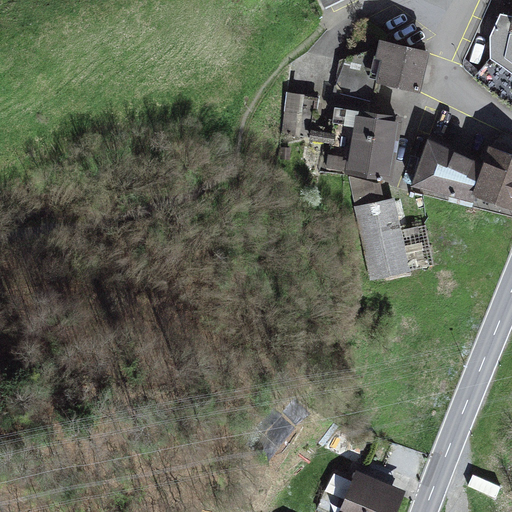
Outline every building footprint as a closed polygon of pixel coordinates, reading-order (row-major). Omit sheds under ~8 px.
[(323,0),(328,8),(343,0),(323,0)] [(497,87),(511,57),(511,2),(500,0),(494,0),(462,71),(497,87)] [(373,49),(362,88),(414,102),(425,63),(373,49)] [(299,133),(304,95),(288,93),(283,131),(299,133)] [(363,124),(353,180),(396,187),(406,131),(363,124)] [(478,213),(480,204),(511,217),(511,165),(493,157),(487,169),(416,153),(406,196),(478,213)] [(396,197),(355,207),(372,281),(412,272),(396,197)] [(352,473),(337,511),(393,511),(401,491),(352,473)]
